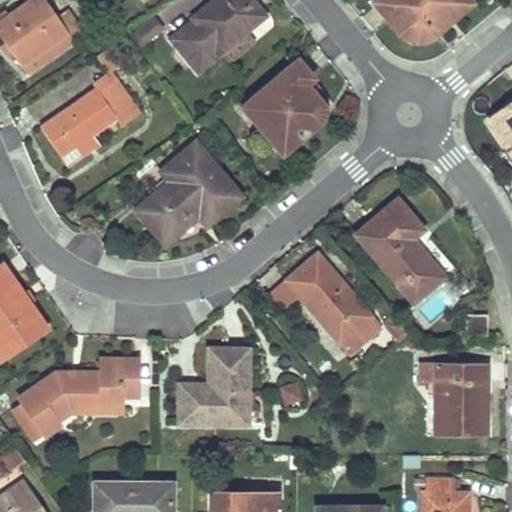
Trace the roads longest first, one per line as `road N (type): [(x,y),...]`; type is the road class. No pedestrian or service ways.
road 1 (residential): [(389,133),(242,262),(166,291),(127,290),(66,266),(28,229),(0,164)]
road 2 (residential): [(427,132),(475,186),(511,256)]
